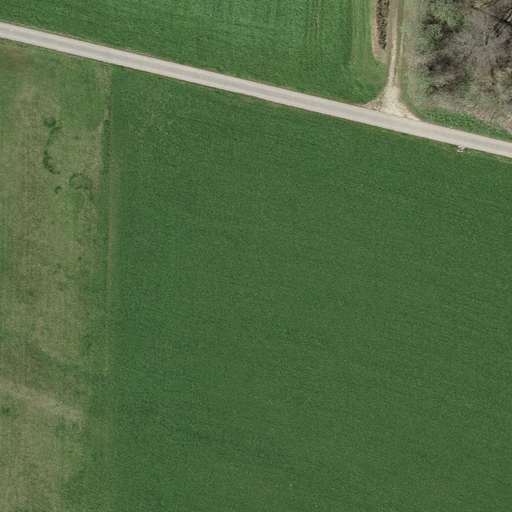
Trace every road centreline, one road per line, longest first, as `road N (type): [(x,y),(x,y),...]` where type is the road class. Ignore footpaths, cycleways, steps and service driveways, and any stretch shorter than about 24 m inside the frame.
road 1 (track): [(0,27),(511,152)]
road 2 (track): [(396,123),(401,0)]
